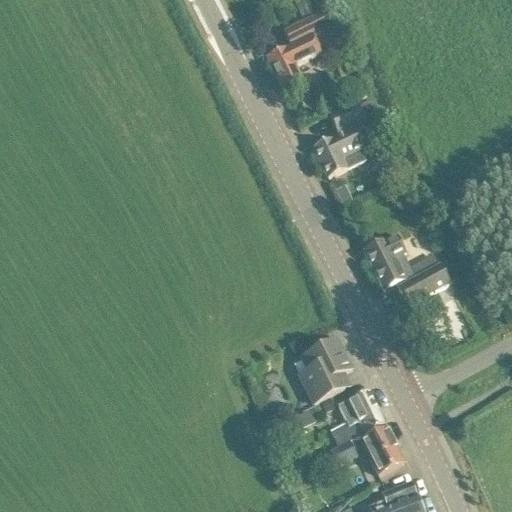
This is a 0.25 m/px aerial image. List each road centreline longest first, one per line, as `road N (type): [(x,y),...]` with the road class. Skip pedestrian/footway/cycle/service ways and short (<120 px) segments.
road 1 (tertiary): [(403,401),(204,0)]
road 2 (unclassified): [(403,401),(511,341)]
road 3 (tertiary): [(459,511),(403,401)]
